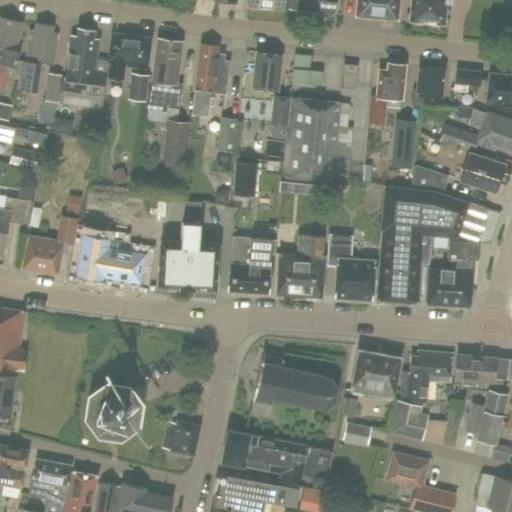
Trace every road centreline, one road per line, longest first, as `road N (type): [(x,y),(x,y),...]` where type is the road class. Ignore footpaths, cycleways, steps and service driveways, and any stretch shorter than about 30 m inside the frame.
road 1 (residential): [(511,54),(196,25),(36,0)]
road 2 (unclassified): [(484,330),(233,316)]
road 3 (unclassified): [(233,316),(0,286)]
road 4 (residential): [(198,487),(0,438)]
road 5 (unclassified): [(198,487),(233,316)]
road 6 (residential): [(385,439),(511,469)]
